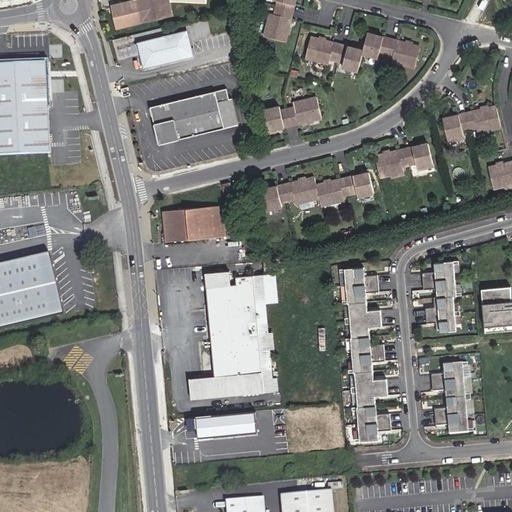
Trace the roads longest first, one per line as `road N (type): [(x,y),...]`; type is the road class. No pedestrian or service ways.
road 1 (residential): [(126,193),(336,142),(391,119),(433,79),(464,29)]
road 2 (tertiary): [(126,193),(158,511)]
road 3 (residential): [(418,454),(403,264),(417,250),(511,222)]
road 4 (tertiary): [(77,17),(91,40),(126,193)]
road 5 (residential): [(347,0),(464,29)]
